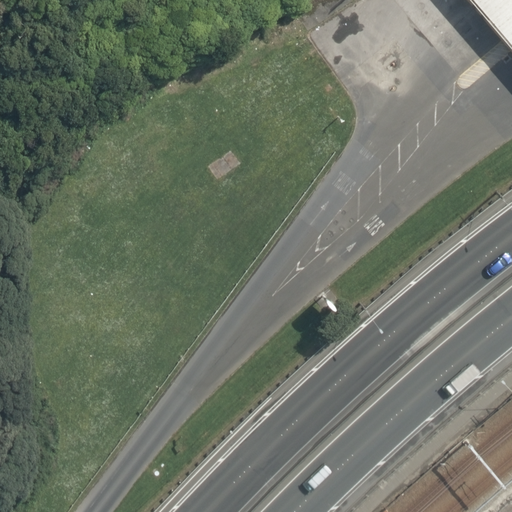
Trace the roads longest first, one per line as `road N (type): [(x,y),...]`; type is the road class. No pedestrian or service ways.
road 1 (trunk): [(209,511),(285,428),(511,239)]
road 2 (trunk): [(511,319),(296,511)]
